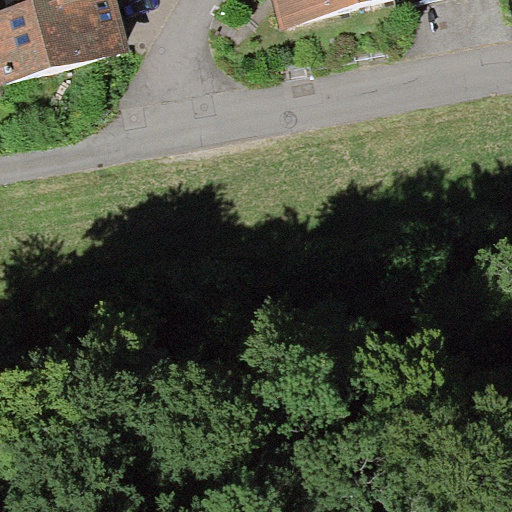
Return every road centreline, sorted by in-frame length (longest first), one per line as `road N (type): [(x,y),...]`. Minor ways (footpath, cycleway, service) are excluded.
road 1 (residential): [(179,125),(511,65)]
road 2 (residential): [(0,159),(179,125)]
road 3 (residential): [(179,125),(171,63),(204,0)]
